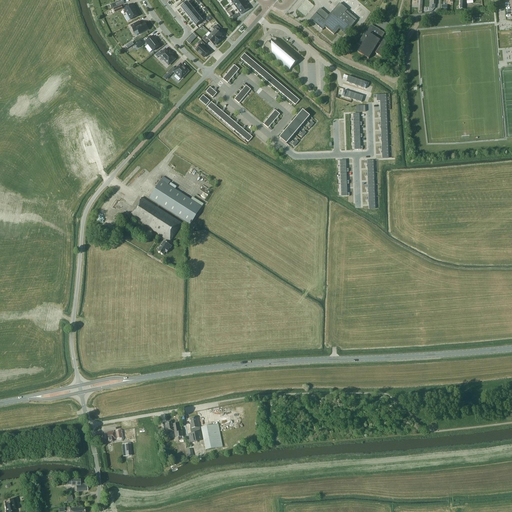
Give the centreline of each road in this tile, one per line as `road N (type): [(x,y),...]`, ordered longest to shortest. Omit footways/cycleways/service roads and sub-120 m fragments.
road 1 (secondary): [(140,378),(511,348)]
road 2 (unclassified): [(79,385),(71,335),(83,219),(126,159)]
road 3 (unclassified): [(88,425),(216,402)]
